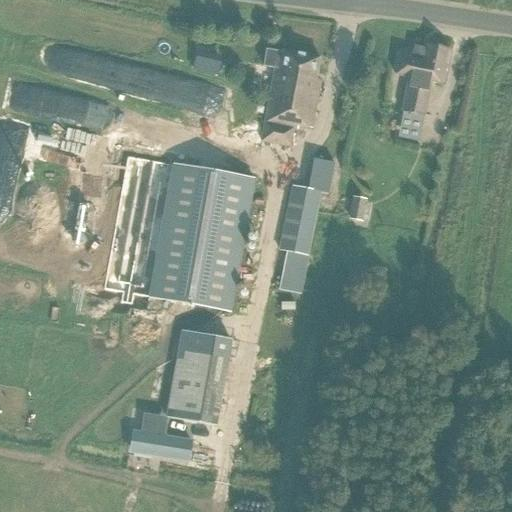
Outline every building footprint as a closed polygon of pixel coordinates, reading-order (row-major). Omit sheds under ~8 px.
[(444,71),(449,49),(428,45),(426,53),(414,51),(413,58),(400,56),(396,75),(409,78),(402,111),(403,111),(400,126),(421,130),(425,116),(431,82),(445,84),(448,72),(444,71)] [(198,49),(194,71),(219,75),(223,53),(198,49)] [(266,50),(263,67),(275,69),(262,142),(291,147),(294,128),(298,129),(298,126),(312,129),(321,80),(317,79),(320,58),(283,51),(282,53),(266,50)] [(2,106),(122,131),(127,107),(7,81),(2,106)] [(0,131),(0,151),(98,175),(105,149),(2,124),(0,131)] [(280,250),(287,252),(308,256),(320,192),(327,193),(333,161),(314,157),(308,189),(293,186),(280,250)] [(231,312),(255,180),(173,165),(149,297),(231,312)] [(363,223),(367,200),(353,197),(349,221),(363,223)] [(301,294),(308,256),(287,252),(279,290),(301,294)] [(219,422),(234,341),(182,331),(167,412),(219,422)] [(192,440),(164,435),(167,417),(142,413),(139,431),(131,429),(127,454),(188,465),(192,440)]
